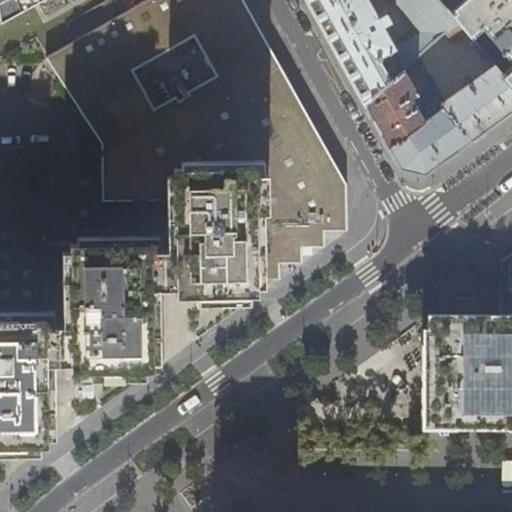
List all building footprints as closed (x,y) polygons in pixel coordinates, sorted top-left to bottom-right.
[(145,0),(138,4),(83,35),(46,56),(102,145),(101,202),(175,202),(175,168),(254,167),(256,279),(279,279),(279,264),(302,263),(301,248),(324,247),(324,231),(347,231),(346,185),(335,164),(297,97),(260,30),(243,0),(145,0)] [(449,13),(437,0),(392,0),(421,34),(402,45),(407,53),(397,59),(392,50),(393,50),(365,0),(305,0),(323,31),(364,104),(402,71),(419,57),(459,24),(449,13)] [(511,0),(463,0),(449,13),(459,24),(471,38),(482,29),(511,62),(511,65),(501,75),(511,88),(511,0)] [(497,123),(511,112),(511,88),(501,75),(495,67),(473,82),(470,78),(466,81),(469,85),(445,102),(445,103),(442,105),(445,110),(443,111),(453,125),(456,123),(470,142),(497,123)] [(416,98),(402,71),(364,104),(375,125),(389,150),(424,125),(424,124),(422,120),(413,105),(423,98),(421,95),(416,98)] [(442,111),(424,124),(424,125),(389,150),(400,170),(424,175),(442,163),(470,142),(456,123),(453,125),(443,111),(442,111)] [(175,202),(175,298),(257,295),(256,279),(254,167),(175,168),(175,202)] [(71,364),(71,371),(153,370),(151,242),(69,243),(70,326),(71,364)] [(511,250),(500,259),(498,312),(426,311),(426,316),(425,328),(420,328),(422,418),(422,425),(422,429),(511,430),(511,250)] [(0,446),(48,445),(48,408),(48,364),(47,326),(47,318),(0,318),(0,446)] [(71,364),(70,326),(47,326),(48,364),(71,364)] [(365,368),(330,392),(353,424),(388,400),(365,368)]
